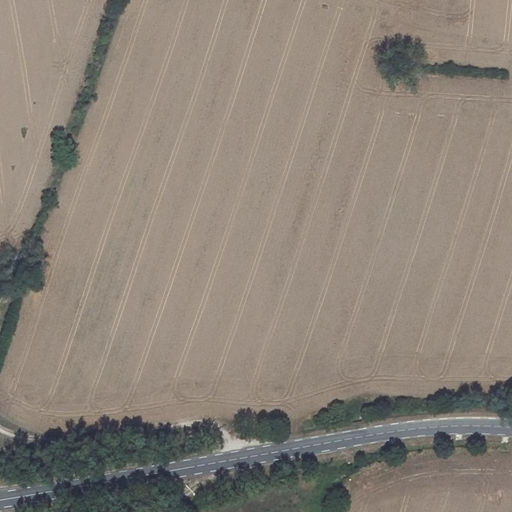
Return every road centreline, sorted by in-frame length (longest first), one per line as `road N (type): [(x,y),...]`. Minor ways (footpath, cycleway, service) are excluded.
road 1 (tertiary): [(0,499),(400,430),(511,428)]
road 2 (track): [(0,428),(44,440),(200,421),(221,428),(235,459)]
